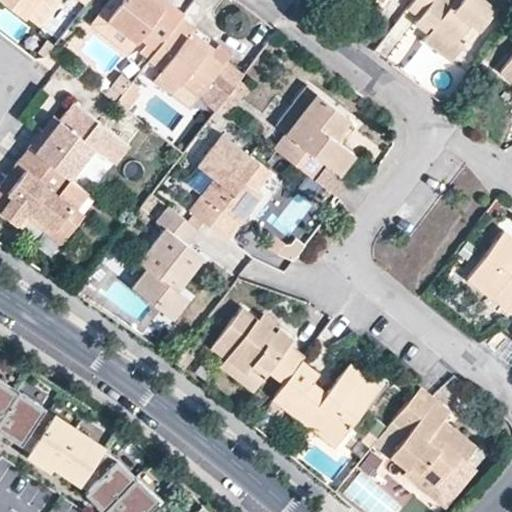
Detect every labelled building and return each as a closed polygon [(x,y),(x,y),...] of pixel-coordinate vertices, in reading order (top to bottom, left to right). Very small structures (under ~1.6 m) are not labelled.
[(1,0),(23,17),(24,15),(35,0),(1,0)] [(38,25),(57,0),(35,0),(24,15),(38,25)] [(137,41),(106,18),(119,0),(109,0),(92,23),(129,51),(137,41)] [(180,16),(183,12),(167,0),(166,0),(162,6),(153,0),(119,0),(106,18),(137,41),(140,37),(155,49),(177,20),(180,16)] [(476,27),(479,28),(500,0),(411,0),(407,6),(432,26),(426,33),(422,39),(450,61),(467,39),(461,34),(470,22),(477,27),(476,27)] [(193,26),(180,16),(177,20),(190,30),(193,26)] [(432,26),(419,16),(413,23),(426,33),(432,26)] [(223,64),(186,35),(190,30),(177,20),(155,49),(147,59),(160,69),(179,84),(197,97),(223,64)] [(476,27),(477,27),(470,22),(461,34),(467,39),(476,27)] [(215,49),(190,30),(186,35),(211,55),(215,49)] [(36,50),(42,54),(51,42),(45,38),(36,50)] [(215,49),(211,55),(223,64),(230,54),(218,45),(215,49)] [(511,53),(499,70),(511,80),(511,53)] [(239,76),(223,64),(197,97),(213,110),(217,105),(237,79),(239,76)] [(152,79),(172,94),(179,84),(160,69),(152,79)] [(115,101),(131,81),(120,72),(105,93),(115,101)] [(227,112),(247,86),(237,79),(217,105),(227,112)] [(125,108),(141,88),(131,81),(115,101),(125,108)] [(197,97),(179,84),(172,94),(189,107),(197,97)] [(296,109),(312,88),(306,84),(275,124),(285,131),(300,112),(296,109)] [(333,136),(349,117),(312,88),(296,109),(300,112),(285,131),(272,147),(314,179),(326,163),(338,172),(353,151),(333,136)] [(72,101),(58,120),(48,133),(42,128),(28,146),(69,177),(93,146),(114,162),(128,143),(72,101)] [(48,133),(58,120),(52,115),(42,128),(48,133)] [(256,188),(243,178),(257,161),(221,133),(196,165),(213,177),(188,209),(193,212),(187,220),(198,229),(204,221),(220,233),(227,239),(262,193),(256,188)] [(87,192),(28,146),(0,182),(0,211),(14,222),(26,206),(64,236),(83,212),(76,206),(87,192)] [(256,188),(269,170),(257,161),(243,178),(256,188)] [(338,172),(326,163),(314,179),(338,198),(351,182),(338,172)] [(202,255),(187,243),(198,229),(167,205),(155,220),(163,227),(138,260),(146,266),(131,286),(171,316),(187,296),(177,289),(202,255)] [(64,236),(26,206),(14,222),(21,227),(27,218),(59,243),(64,236)] [(220,233),(204,221),(198,229),(213,240),(220,233)] [(511,235),(503,229),(466,277),(494,298),(500,290),(511,299),(511,235)] [(276,252),(284,242),(270,232),(261,244),(276,252)] [(131,286),(146,266),(138,260),(123,280),(131,286)] [(511,311),(511,299),(500,290),(494,298),(511,312),(511,311)] [(293,338),(277,326),(274,330),(257,318),(241,305),(210,346),(224,357),(244,372),(251,362),(266,373),(268,371),(283,382),(300,360),(304,355),(288,343),(293,338)] [(277,326),(261,313),(257,318),(274,330),(277,326)] [(266,373),(251,362),(244,372),(224,357),(219,364),(253,390),(266,373)] [(335,445),(380,386),(348,362),(325,392),(321,398),(307,388),(312,382),(319,373),(300,360),(283,382),(272,397),(335,445)] [(0,428),(21,443),(29,431),(39,437),(29,453),(42,461),(41,462),(50,468),(52,463),(79,481),(87,469),(99,477),(85,491),(96,502),(95,503),(102,510),(106,506),(111,511),(144,511),(158,498),(135,476),(134,477),(115,459),(100,449),(102,446),(76,428),(75,429),(43,409),(44,407),(17,390),(16,391),(0,380),(0,428)] [(325,392),(312,382),(307,388),(321,398),(325,392)] [(476,446),(453,427),(451,431),(440,422),(442,419),(449,410),(419,386),(391,420),(406,432),(389,453),(408,468),(411,464),(436,485),(447,471),(459,456),(464,460),(476,446)] [(453,427),(442,419),(440,422),(451,431),(453,427)] [(389,453),(406,432),(391,420),(374,441),(389,453)] [(356,465),(370,473),(380,456),(366,448),(356,465)] [(458,480),(470,465),(464,460),(459,456),(447,471),(458,480)] [(436,485),(411,464),(408,468),(404,473),(429,493),(436,485)]
